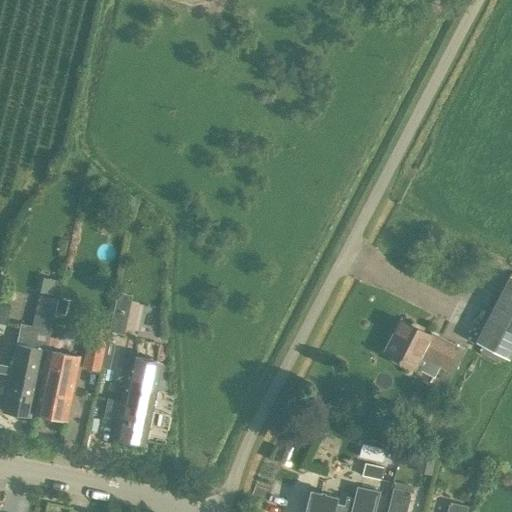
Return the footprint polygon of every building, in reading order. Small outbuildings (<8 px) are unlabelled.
[(511,354),(511,275),(509,274),(474,341),(484,346),(480,353),(495,360),(496,360),(499,361),(502,356),(509,360),(511,354)] [(116,290),(106,328),(121,331),(131,294),(116,290)] [(20,322),(16,344),(2,411),(30,417),(38,373),(43,373),(47,351),(55,311),(56,307),(58,299),(38,295),(37,303),(36,303),(32,322),(32,323),(32,324),(20,322)] [(432,332),(430,335),(429,335),(400,320),(384,352),(414,368),(414,367),(434,376),(438,367),(448,371),(460,347),(432,332)] [(84,367),(100,370),(108,330),(91,327),(84,367)] [(47,351),(43,373),(35,413),(66,419),(79,357),(47,351)] [(149,421),(155,389),(160,365),(130,359),(124,383),(120,403),(109,400),(106,416),(117,419),(113,437),(144,443),(149,421)] [(362,443),(358,456),(382,461),(385,449),(362,443)] [(380,480),(384,467),(365,462),(361,475),(380,480)] [(374,511),(380,491),(356,486),(354,497),(346,495),(344,505),(334,503),(336,496),(311,490),(305,511),(374,511)] [(406,511),(410,496),(392,491),(386,511),(406,511)] [(466,511),(468,506),(449,501),(446,511),(466,511)]
